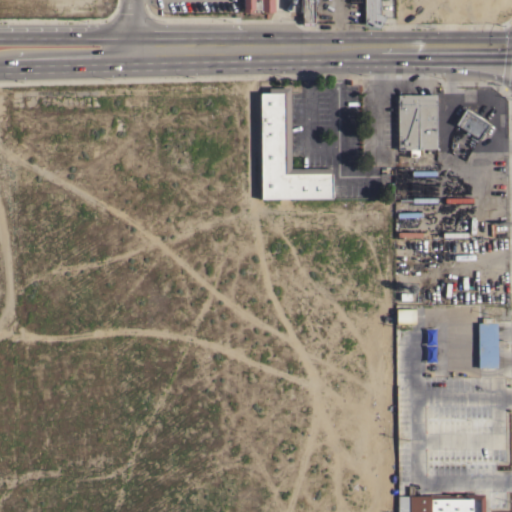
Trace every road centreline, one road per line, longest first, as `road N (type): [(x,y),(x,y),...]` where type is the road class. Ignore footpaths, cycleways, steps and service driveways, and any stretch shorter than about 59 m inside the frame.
road 1 (primary): [(511,52),(131,46)]
road 2 (primary): [(0,68),(97,67),(131,46)]
road 3 (primary): [(131,46),(95,34),(0,34)]
